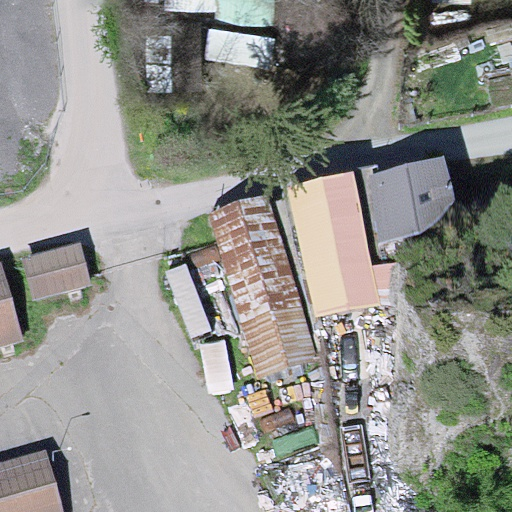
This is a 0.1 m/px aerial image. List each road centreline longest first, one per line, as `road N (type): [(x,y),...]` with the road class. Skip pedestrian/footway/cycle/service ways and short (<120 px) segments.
road 1 (residential): [(110,218),(511,132)]
road 2 (residential): [(90,0),(110,218)]
